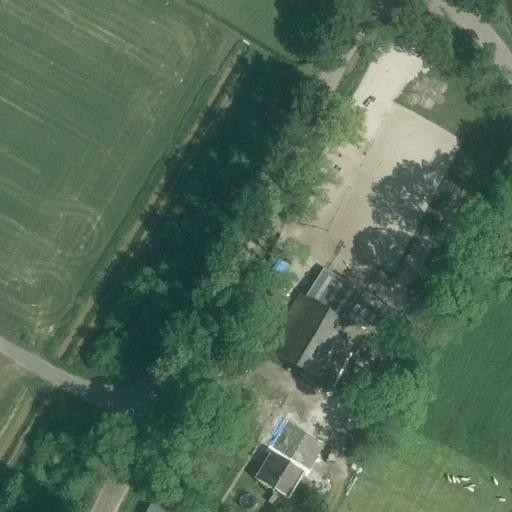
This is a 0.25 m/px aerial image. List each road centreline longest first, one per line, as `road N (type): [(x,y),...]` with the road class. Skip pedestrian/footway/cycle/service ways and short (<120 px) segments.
road 1 (unclassified): [(143,427),(372,0)]
road 2 (unclassified): [(143,427),(0,345)]
